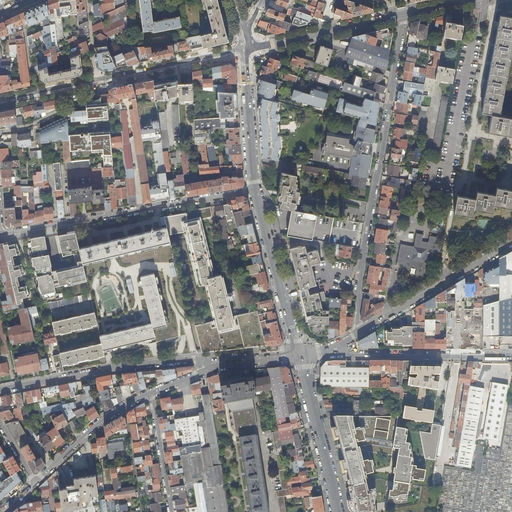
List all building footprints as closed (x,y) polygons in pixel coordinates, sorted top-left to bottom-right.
[(49,0),(47,1),(49,19),(55,18),(54,8),(57,8),(57,11),(59,11),(59,13),(58,13),(60,25),(62,25),(59,0),(49,0)] [(62,0),(59,0),(62,25),(63,32),(80,30),(79,28),(79,25),(78,21),(77,12),(77,8),(77,5),(76,0),(62,0)] [(76,0),(77,5),(79,4),(79,8),(77,8),(77,12),(86,9),(85,0),(76,0)] [(114,0),(99,0),(99,2),(101,15),(106,14),(115,9),(115,3),(114,0)] [(139,0),(144,31),(153,30),(154,32),(181,27),(179,17),(169,19),(168,15),(161,16),(162,20),(153,22),(150,3),(155,2),(154,0),(139,0)] [(201,35),(203,46),(203,47),(217,44),(229,41),(220,7),(217,0),(205,0),(213,32),(201,35)] [(347,12),(357,15),(364,13),(373,11),(373,9),(359,4),(359,5),(355,6),(354,2),(348,0),(343,0),(345,4),(347,4),(348,9),(347,12)] [(34,8),(24,12),(26,22),(26,24),(29,22),(30,25),(43,19),(44,27),(45,26),(47,31),(41,33),(44,38),(51,35),(49,25),(49,19),(47,1),(34,8)] [(313,16),(320,19),(321,19),(327,5),(321,3),(319,2),(317,8),(313,16)] [(313,16),(317,8),(311,6),(308,5),(307,4),(303,13),(308,15),(310,15),(313,16)] [(125,5),(115,9),(106,14),(107,16),(110,24),(122,19),(120,11),(126,9),(125,5)] [(340,15),(341,19),(346,17),(357,15),(347,12),(334,7),(332,12),(334,13),(340,15)] [(286,14),(269,8),(268,11),(266,15),(277,19),(280,20),(284,21),(286,14)] [(87,12),(86,9),(77,12),(78,21),(83,21),(82,17),(87,16),(87,12)] [(295,17),(297,11),(290,9),(288,10),(287,14),(294,17),(295,17)] [(292,24),(293,24),(299,26),(307,24),(307,22),(306,21),(308,15),(303,13),(297,11),(295,17),(294,17),(292,24)] [(13,17),(4,21),(9,34),(13,32),(11,28),(17,26),(18,27),(19,31),(17,32),(16,29),(15,29),(16,30),(17,35),(23,33),(22,24),(23,23),(26,22),(24,12),(22,13),(13,17)] [(446,22),(447,15),(444,16),(437,17),(435,26),(438,27),(438,23),(443,24),(443,29),(440,28),(437,46),(436,52),(440,52),(443,36),(446,22)] [(511,17),(500,15),(498,27),(494,46),(491,64),(487,81),(484,100),(482,112),(492,114),(488,132),(498,133),(511,136),(511,190),(506,189),(496,187),(495,195),(485,193),(477,191),(475,199),(465,197),(457,195),(454,211),(461,213),(461,214),(465,215),(465,213),(472,215),(473,209),(474,207),(481,209),(481,210),(484,211),(485,210),(492,211),(493,205),(493,203),(500,205),(500,206),(504,207),(504,205),(511,207),(511,202),(511,118),(499,115),(498,115),(500,105),(501,105),(502,101),(500,101),(503,87),(505,87),(505,83),(504,83),(507,69),(508,69),(509,65),(507,65),(510,51),(511,51),(511,47),(510,47),(511,38),(511,17)] [(122,19),(110,24),(104,26),(99,29),(101,33),(97,35),(98,46),(99,47),(100,47),(95,48),(97,53),(96,53),(97,64),(104,61),(112,57),(111,55),(110,55),(109,55),(107,49),(106,46),(108,46),(107,37),(125,28),(123,18),(122,19)] [(278,27),(283,28),(288,30),(291,23),(284,21),(280,20),(278,27)] [(0,23),(0,36),(1,36),(2,38),(3,38),(5,38),(6,36),(5,35),(9,34),(4,21),(0,23)] [(419,24),(419,21),(415,22),(412,23),(410,32),(407,46),(409,46),(414,47),(417,36),(419,24)] [(461,39),(463,25),(446,22),(443,36),(449,37),(450,37),(461,39)] [(428,26),(419,24),(417,36),(425,38),(426,37),(427,34),(426,33),(428,26)] [(270,32),(276,34),(281,33),(283,28),(278,27),(275,26),(272,25),(270,32)] [(90,35),(89,27),(84,28),(85,35),(81,35),(82,38),(84,38),(90,35)] [(384,30),(365,34),(375,38),(376,38),(383,40),(391,43),(393,33),(390,32),(389,28),(386,29),(385,29),(384,30)] [(40,31),(27,37),(28,40),(29,45),(35,42),(36,42),(35,38),(39,36),(41,40),(44,38),(41,33),(40,31)] [(358,36),(353,37),(373,44),(375,38),(365,34),(358,36)] [(47,50),(50,48),(52,48),(52,46),(51,35),(44,38),(41,40),(42,41),(44,40),(48,48),(46,48),(47,50)] [(176,44),(172,44),(174,52),(203,46),(201,35),(187,37),(187,38),(186,38),(186,40),(178,42),(178,44),(176,44)] [(353,37),(348,50),(346,54),(346,57),(349,58),(350,58),(354,60),(386,70),(389,57),(390,50),(381,47),(380,47),(374,45),(373,44),(353,37)] [(439,195),(440,195),(459,98),(470,40),(462,38),(458,58),(457,61),(458,61),(455,77),(454,77),(453,79),(454,79),(451,95),(450,95),(450,98),(451,98),(448,114),(447,114),(446,117),(447,117),(444,132),(443,132),(443,135),(444,135),(441,151),(440,151),(439,153),(440,154),(439,161),(438,161),(432,192),(440,193),(439,195)] [(0,66),(11,66),(10,54),(10,45),(10,44),(9,40),(9,39),(6,39),(7,52),(8,59),(3,60),(0,47),(0,66)] [(390,50),(391,43),(383,40),(381,47),(390,50)] [(80,51),(81,53),(89,50),(86,41),(85,41),(79,44),(79,46),(77,47),(77,49),(79,49),(80,51)] [(31,85),(25,43),(17,44),(10,45),(10,54),(18,53),(22,82),(20,81),(18,81),(17,79),(16,79),(11,80),(12,82),(12,85),(12,89),(22,87),(31,85)] [(56,53),(60,51),(58,46),(61,45),(61,43),(55,45),(52,46),(52,48),(50,48),(51,54),(56,53)] [(145,46),(147,52),(149,61),(160,58),(175,55),(174,52),(172,44),(164,45),(164,47),(168,47),(169,49),(165,49),(164,50),(162,50),(162,48),(154,50),(154,52),(152,52),(151,45),(145,46)] [(323,46),(321,46),(315,62),(328,66),(333,50),(324,47),(323,46)] [(407,50),(407,53),(419,55),(419,53),(417,53),(417,50),(418,50),(418,48),(414,47),(409,46),(408,50),(407,50)] [(47,58),(51,56),(51,54),(50,48),(47,50),(40,53),(41,56),(44,55),(45,54),(47,58)] [(53,65),(57,64),(56,55),(63,54),(62,51),(60,51),(56,53),(51,54),(51,56),(53,65)] [(127,63),(128,65),(139,63),(134,51),(124,55),(125,59),(127,63)] [(435,79),(438,65),(440,52),(436,52),(433,51),(431,51),(430,52),(435,53),(432,66),(428,65),(426,77),(435,79)] [(81,53),(72,57),(70,58),(72,68),(62,71),(61,70),(60,70),(60,71),(49,73),(48,67),(38,70),(40,79),(41,80),(45,82),(62,79),(79,75),(83,70),(81,53)] [(122,53),(112,57),(115,64),(124,60),(125,59),(124,55),(122,53)] [(419,55),(407,53),(406,56),(407,56),(406,60),(418,62),(420,56),(419,55)] [(306,59),(294,55),(291,64),(303,68),(306,59)] [(38,70),(48,67),(53,65),(51,56),(47,58),(46,58),(47,61),(37,65),(37,66),(32,68),(32,70),(32,72),(38,70)] [(115,64),(112,57),(104,61),(108,69),(117,67),(115,64)] [(279,61),(270,58),(267,67),(274,69),(276,70),(277,68),(279,69),(282,63),(279,62),(279,61)] [(373,71),(383,75),(389,77),(390,72),(386,70),(354,60),(353,65),(373,71)] [(108,69),(104,61),(97,64),(97,67),(102,70),(108,69)] [(413,71),(413,72),(417,73),(425,74),(427,64),(422,63),(421,68),(414,67),(414,63),(406,62),(405,70),(413,71)] [(228,65),(221,66),(221,78),(222,78),(229,77),(229,79),(227,79),(227,83),(230,83),(236,84),(235,68),(230,64),(228,65)] [(435,79),(435,80),(441,82),(441,81),(452,83),(455,69),(438,65),(435,79)] [(468,100),(450,195),(452,195),(460,156),(477,66),(474,65),(468,100)] [(11,74),(11,66),(0,66),(0,74),(8,74),(11,74)] [(213,85),(213,87),(213,91),(219,92),(223,92),(223,83),(222,78),(221,78),(221,66),(217,67),(212,68),(212,78),(221,78),(221,79),(219,79),(220,85),(213,85)] [(259,79),(261,80),(270,82),(274,69),(267,67),(263,66),(259,79)] [(197,71),(192,72),(192,82),(202,80),(202,79),(202,70),(197,71)] [(314,79),(316,72),(308,70),(307,78),(314,79)] [(370,80),(380,83),(383,75),(373,71),(370,80)] [(412,76),(413,72),(405,71),(404,74),(403,79),(411,80),(412,76)] [(296,83),(298,77),(285,73),(283,79),(296,83)] [(354,78),(355,76),(347,73),(345,77),(350,79),(349,82),(352,83),(354,78)] [(418,84),(424,85),(425,81),(424,80),(425,74),(417,73),(416,76),(419,77),(418,84)] [(0,74),(0,91),(12,89),(12,85),(10,85),(10,82),(12,82),(11,80),(11,77),(8,77),(8,74),(0,74)] [(151,81),(143,82),(147,91),(152,101),(156,101),(156,100),(162,99),(162,101),(168,99),(168,98),(178,96),(178,84),(177,75),(167,77),(151,81)] [(424,95),(432,97),(435,80),(435,79),(426,77),(425,81),(424,85),(422,95),(424,95)] [(202,79),(202,80),(203,88),(213,87),(213,85),(212,78),(202,79)] [(260,84),(258,92),(264,94),(267,95),(267,97),(273,98),(273,97),(275,97),(278,89),(275,88),(276,84),(272,83),(270,82),(261,80),(260,84)] [(138,83),(132,85),(134,94),(147,91),(143,82),(138,83)] [(418,84),(405,82),(403,92),(407,92),(413,93),(422,95),(424,85),(418,84)] [(192,83),(178,84),(178,96),(179,105),(180,133),(180,140),(187,140),(185,106),(185,102),(193,101),(192,83)] [(223,83),(223,92),(231,93),(230,83),(227,83),(223,83)] [(343,86),(341,90),(365,98),(373,100),(373,99),(375,92),(376,92),(373,91),(366,88),(355,85),(349,83),(348,88),(343,86)] [(373,91),(376,92),(383,94),(386,86),(375,83),(373,91)] [(112,89),(114,102),(115,104),(119,103),(120,112),(122,132),(129,206),(136,205),(134,177),(133,168),(129,145),(126,110),(122,111),(122,109),(120,99),(120,98),(121,98),(122,98),(131,96),(133,109),(129,110),(144,203),(151,202),(149,188),(142,141),(140,129),(140,128),(140,125),(136,102),(134,94),(132,85),(122,87),(112,89)] [(100,95),(100,96),(100,98),(101,103),(107,103),(114,102),(112,89),(108,91),(109,94),(100,96),(100,95)] [(294,90),(292,99),(305,103),(305,100),(307,101),(307,103),(325,108),(329,94),(311,89),(310,94),(294,90)] [(403,92),(399,91),(398,96),(397,102),(400,102),(405,103),(407,92),(403,92)] [(220,112),(220,118),(238,117),(237,94),(231,93),(223,92),(219,92),(219,99),(216,100),(217,112),(220,112)] [(411,104),(414,105),(420,105),(421,100),(422,95),(413,93),(413,96),(416,97),(415,102),(412,102),(411,104)] [(449,97),(443,96),(432,151),(439,152),(449,97)] [(100,98),(92,102),(94,120),(108,119),(107,103),(101,103),(100,98)] [(263,149),(262,157),(279,160),(281,147),(279,114),(276,113),(279,102),(274,101),(263,98),(262,102),(264,102),(263,106),(261,105),(261,109),(263,149)] [(373,100),(365,98),(363,105),(362,106),(348,102),(348,100),(345,99),(341,98),(337,112),(341,113),(342,112),(345,113),(345,112),(361,117),(359,125),(365,127),(366,122),(372,124),(376,125),(380,102),(373,100)] [(51,102),(44,103),(46,114),(59,108),(56,100),(51,102)] [(405,103),(400,102),(400,105),(397,105),(397,107),(397,108),(399,109),(399,111),(407,112),(408,104),(405,103)] [(36,105),(33,105),(34,114),(41,113),(42,117),(46,115),(46,114),(44,103),(42,103),(42,106),(37,107),(36,105)] [(91,120),(90,104),(85,105),(86,110),(70,112),(71,121),(80,121),(81,126),(87,126),(87,120),(91,120)] [(28,106),(20,108),(21,114),(24,113),(25,117),(34,115),(34,114),(33,105),(28,106)] [(427,107),(420,106),(416,130),(423,131),(427,107)] [(15,118),(14,109),(5,111),(0,112),(0,129),(16,128),(15,118)] [(164,112),(157,113),(158,121),(162,149),(169,148),(164,112)] [(407,124),(408,116),(397,114),(395,122),(403,124),(403,125),(405,125),(405,124),(407,124)] [(67,116),(40,128),(40,133),(41,142),(48,141),(48,139),(62,138),(64,162),(66,162),(70,162),(70,151),(68,135),(68,129),(67,116)] [(214,149),(213,144),(216,144),(215,129),(225,128),(239,127),(238,117),(220,118),(194,120),(195,145),(198,144),(200,144),(205,143),(205,144),(207,144),(210,166),(216,165),(214,149)] [(162,149),(158,121),(151,122),(151,124),(151,126),(145,127),(144,127),(144,128),(140,129),(142,141),(152,139),(153,139),(153,141),(152,142),(153,151),(156,151),(156,153),(154,154),(155,161),(157,161),(158,163),(155,164),(156,171),(159,171),(159,174),(157,174),(157,178),(159,178),(159,182),(158,182),(159,187),(149,188),(151,202),(157,201),(157,200),(159,199),(159,201),(160,200),(169,199),(167,180),(166,172),(163,152),(162,149)] [(365,127),(359,125),(358,125),(357,132),(355,139),(355,140),(358,141),(355,146),(349,143),(350,139),(327,135),(326,143),(325,143),(324,148),(327,148),(326,154),(331,155),(352,158),(350,167),(349,174),(355,175),(367,177),(368,171),(371,155),(371,154),(369,153),(371,143),(373,143),(375,130),(371,129),(365,127)] [(240,143),(239,127),(225,128),(226,132),(228,132),(229,140),(226,140),(227,144),(232,144),(240,143)] [(406,129),(395,127),(394,132),(393,137),(397,138),(401,139),(402,133),(405,133),(406,129)] [(113,168),(110,131),(88,133),(89,134),(68,135),(70,151),(89,149),(89,152),(102,151),(103,167),(102,167),(102,174),(114,173),(113,168)] [(30,133),(17,135),(18,145),(18,146),(30,145),(31,146),(32,146),(31,143),(33,143),(33,141),(31,142),(30,133)] [(17,134),(11,134),(12,142),(4,143),(5,147),(15,146),(18,145),(17,135),(17,134)] [(114,138),(111,138),(111,147),(117,146),(118,148),(122,147),(121,137),(114,137),(114,138)] [(397,138),(395,148),(406,150),(407,140),(401,139),(397,138)] [(205,143),(200,144),(203,164),(208,164),(205,144),(205,143)] [(232,144),(227,144),(227,148),(232,148),(232,153),(231,153),(231,155),(241,154),(241,146),(235,146),(235,145),(232,145),(232,144)] [(417,151),(418,148),(413,148),(412,156),(410,166),(414,167),(416,157),(418,157),(419,152),(417,151)] [(181,160),(183,175),(189,174),(186,150),(185,150),(185,149),(181,150),(181,151),(182,155),(182,157),(181,157),(181,160)] [(30,151),(30,159),(38,158),(42,158),(41,151),(30,151)] [(241,154),(231,155),(231,156),(232,156),(233,161),(233,165),(242,165),(241,154)] [(349,167),(350,167),(352,158),(331,155),(331,156),(350,159),(349,167)] [(419,190),(423,191),(429,160),(425,159),(423,167),(422,166),(422,169),(423,170),(421,179),(420,179),(420,182),(421,182),(419,190)] [(7,161),(1,162),(1,166),(1,170),(18,168),(20,168),(19,160),(7,161)] [(70,162),(66,162),(66,169),(91,167),(90,160),(70,162)] [(423,191),(432,192),(438,161),(429,160),(423,191)] [(209,167),(208,164),(203,164),(202,164),(202,161),(198,161),(199,164),(200,174),(219,172),(218,166),(209,167)] [(60,162),(53,163),(56,194),(56,198),(63,197),(60,162)] [(399,166),(388,164),(387,168),(388,169),(387,174),(398,176),(399,166)] [(220,166),(221,170),(221,174),(232,174),(232,177),(237,177),(237,178),(243,178),(242,165),(233,165),(233,167),(236,167),(237,172),(232,172),(232,165),(223,165),(220,166)] [(328,170),(304,165),(301,176),(326,181),(328,170)] [(408,180),(415,181),(416,181),(419,169),(411,168),(410,170),(413,171),(412,175),(409,174),(408,180)] [(2,179),(3,187),(9,187),(12,187),(11,170),(1,171),(2,179)] [(34,183),(36,183),(42,182),(41,172),(36,172),(36,175),(33,175),(33,186),(34,186),(34,183)] [(296,183),(297,176),(283,173),(282,180),(280,181),(280,184),(282,185),(281,188),(280,189),(278,198),(278,199),(280,200),(279,202),(280,204),(280,207),(291,209),(295,210),(296,203),(298,203),(300,191),(296,191),(298,184),(296,183)] [(177,179),(173,179),(175,190),(185,188),(185,185),(184,182),(184,179),(183,175),(177,176),(177,179)] [(367,177),(355,175),(353,186),(363,187),(364,183),(366,184),(367,177)] [(243,183),(243,178),(237,178),(237,177),(232,177),(231,178),(230,178),(229,178),(229,176),(222,177),(222,178),(224,189),(234,188),(241,186),(243,183)] [(400,179),(392,177),(391,182),(388,182),(387,186),(391,187),(399,188),(400,179)] [(207,181),(209,192),(216,191),(224,189),(222,178),(207,181)] [(173,179),(167,180),(169,199),(173,198),(176,198),(175,190),(173,179)] [(185,188),(186,196),(198,194),(209,192),(207,181),(203,181),(185,185),(185,188)] [(34,183),(34,186),(35,205),(37,205),(37,203),(43,203),(43,192),(42,182),(36,183),(34,183)] [(104,202),(105,210),(110,209),(117,208),(116,199),(115,188),(115,185),(110,185),(109,186),(110,197),(104,198),(104,202)] [(387,186),(383,185),(382,191),(381,196),(386,197),(387,192),(386,192),(386,191),(391,191),(391,187),(387,186)] [(10,196),(3,197),(4,202),(4,208),(15,207),(15,206),(19,206),(22,205),(21,186),(14,186),(14,196),(13,196),(13,200),(10,200),(10,196)] [(27,186),(21,186),(22,205),(23,224),(30,223),(36,222),(35,213),(28,215),(28,209),(27,209),(26,195),(23,195),(23,192),(29,192),(30,209),(35,209),(35,205),(34,186),(33,186),(27,186)] [(68,190),(69,202),(93,200),(93,203),(104,202),(104,198),(103,189),(92,190),(92,187),(90,187),(90,188),(68,190)] [(115,188),(116,199),(126,198),(125,187),(115,188)] [(243,210),(249,209),(246,198),(243,196),(236,197),(237,199),(238,207),(242,206),(243,210)] [(386,197),(381,196),(379,207),(387,208),(388,201),(389,197),(386,197)] [(393,209),(401,210),(403,199),(401,199),(398,198),(396,207),(393,206),(393,209)] [(231,203),(232,209),(238,207),(237,199),(230,201),(231,203)] [(57,200),(58,218),(65,217),(63,200),(57,200)] [(232,209),(231,203),(223,205),(230,232),(238,231),(237,227),(233,213),(232,209)] [(214,205),(215,206),(217,216),(218,215),(224,214),(222,204),(214,205)] [(15,207),(4,208),(5,218),(6,225),(8,227),(14,226),(23,224),(22,205),(19,206),(19,212),(18,212),(18,219),(16,219),(15,207)] [(35,213),(36,222),(40,221),(45,221),(44,210),(42,210),(42,205),(38,206),(38,211),(35,211),(35,213)] [(44,210),(45,221),(54,219),(53,207),(44,207),(44,210)] [(164,217),(167,227),(169,235),(186,231),(199,285),(205,284),(207,284),(216,320),(195,325),(202,353),(266,345),(264,334),(263,332),(260,321),(259,314),(258,312),(258,310),(231,317),(231,315),(232,315),(229,304),(221,274),(213,276),(212,273),(213,273),(205,239),(206,239),(203,228),(203,229),(200,219),(208,218),(208,217),(213,217),(211,207),(207,207),(190,211),(190,212),(164,217)] [(233,213),(237,227),(243,225),(242,221),(242,216),(251,214),(249,209),(243,210),(233,213)] [(329,242),(333,218),(295,210),(291,209),(287,235),(289,235),(297,237),(329,242)] [(390,220),(399,222),(400,218),(398,218),(398,217),(396,216),(397,214),(400,215),(401,210),(393,209),(392,209),(391,213),(390,212),(389,217),(391,217),(390,220)] [(217,216),(220,226),(225,225),(224,219),(220,220),(218,215),(217,216)] [(393,231),(397,231),(399,222),(390,220),(386,220),(380,218),(378,226),(386,228),(387,225),(389,226),(389,224),(389,222),(390,223),(392,223),(394,223),(393,231)] [(249,244),(257,242),(253,223),(243,225),(237,227),(238,231),(241,246),(245,245),(249,244)] [(220,226),(225,249),(234,247),(231,236),(227,237),(225,225),(220,226)] [(87,247),(79,248),(83,262),(143,248),(170,241),(169,235),(167,227),(160,229),(159,228),(156,229),(156,230),(154,230),(154,228),(153,228),(153,231),(143,233),(143,232),(140,233),(140,234),(126,237),(122,237),(122,238),(108,242),(108,241),(104,242),(105,242),(90,246),(90,245),(87,246),(87,247)] [(388,230),(377,228),(375,242),(376,242),(386,244),(388,230)] [(79,248),(75,231),(57,234),(63,257),(74,254),(76,262),(78,261),(79,265),(52,271),(49,259),(50,259),(49,254),(48,255),(47,250),(45,236),(31,238),(32,242),(31,242),(32,247),(30,248),(35,266),(36,265),(37,269),(36,269),(39,281),(39,286),(45,299),(58,296),(55,286),(68,283),(68,285),(87,280),(83,262),(79,248)] [(438,265),(442,245),(435,244),(436,237),(429,236),(428,242),(422,241),(423,235),(416,233),(414,247),(401,244),(397,264),(403,265),(402,272),(409,273),(410,267),(417,268),(415,274),(422,276),(425,263),(438,265)] [(8,242),(3,243),(5,252),(7,257),(7,261),(12,260),(11,256),(20,253),(17,243),(8,245),(8,242)] [(244,254),(244,256),(247,256),(251,255),(260,253),(257,242),(249,244),(250,250),(246,251),(247,254),(244,254)] [(376,242),(374,253),(377,254),(386,255),(387,255),(388,248),(385,248),(386,244),(376,242)] [(3,243),(0,243),(0,265),(3,280),(8,300),(1,301),(4,312),(12,311),(11,308),(18,307),(17,304),(15,295),(14,290),(13,285),(12,282),(8,264),(7,261),(7,257),(5,252),(3,243)] [(350,257),(352,247),(337,244),(335,251),(340,252),(339,255),(350,257)] [(308,286),(315,284),(316,284),(311,265),(321,262),(318,250),(307,252),(305,246),(301,247),(301,246),(290,248),(300,290),(301,289),(308,288),(308,286)] [(511,298),(511,251),(499,260),(499,266),(499,281),(499,285),(499,302),(511,298)] [(256,263),(262,262),(260,253),(251,255),(253,264),(256,263)] [(386,255),(377,254),(375,266),(380,267),(384,267),(386,257),(386,255)] [(249,275),(265,271),(262,262),(256,263),(253,264),(246,266),(249,275)] [(12,263),(8,264),(12,282),(17,281),(16,277),(25,274),(21,264),(13,266),(12,263)] [(375,266),(370,265),(367,283),(371,284),(377,285),(379,270),(380,267),(375,266)] [(499,281),(499,266),(483,275),(483,283),(483,285),(493,285),(493,281),(499,281)] [(258,282),(267,280),(265,271),(249,275),(249,278),(254,277),(254,279),(257,279),(258,282)] [(127,329),(100,335),(102,343),(103,350),(156,337),(153,328),(167,325),(154,274),(141,277),(142,283),(146,296),(151,318),(152,323),(144,325),(127,329)] [(264,289),(269,288),(267,280),(258,282),(251,284),(252,288),(256,287),(260,286),(260,287),(263,286),(264,289)] [(464,285),(464,280),(455,285),(455,302),(459,302),(459,300),(464,297),(464,296),(464,285)] [(474,281),(474,292),(475,292),(475,295),(479,295),(479,293),(482,293),(482,287),(479,287),(479,281),(478,280),(474,280),(474,281)] [(15,295),(17,304),(22,303),(21,298),(30,295),(27,286),(18,288),(17,284),(13,285),(14,290),(15,295)] [(371,284),(369,293),(378,295),(379,289),(379,288),(380,288),(380,289),(385,290),(385,286),(382,285),(377,285),(371,284)] [(446,291),(446,303),(446,305),(455,305),(455,302),(455,285),(446,291)] [(473,285),(464,285),(464,296),(473,297),(473,285)] [(303,296),(302,297),(318,297),(325,298),(323,291),(310,295),(309,292),(308,288),(301,289),(303,296)] [(446,303),(446,291),(435,297),(435,303),(446,303)] [(90,293),(60,300),(55,301),(48,303),(50,309),(92,300),(90,293)] [(385,296),(378,295),(369,293),(365,293),(361,319),(364,321),(374,316),(383,310),(384,303),(385,296)] [(317,335),(319,335),(318,297),(302,297),(310,330),(317,335)] [(319,335),(328,335),(328,321),(329,314),(329,307),(329,298),(325,298),(318,297),(319,335)] [(341,298),(329,298),(329,307),(340,307),(341,298)] [(352,299),(347,299),(341,298),(340,307),(340,321),(340,322),(339,336),(345,333),(346,311),(347,311),(347,309),(346,309),(346,305),(351,306),(352,299)] [(434,308),(434,298),(425,303),(424,320),(427,320),(427,317),(428,317),(428,310),(426,310),(426,308),(434,308)] [(511,337),(511,298),(499,302),(499,337),(511,337)] [(269,308),(274,307),(272,299),(256,303),(257,309),(262,308),(262,307),(268,305),(269,308)] [(483,308),(483,306),(483,305),(482,305),(482,299),(477,299),(477,301),(474,301),(474,305),(473,306),(473,308),(483,308)] [(483,308),(483,337),(499,337),(499,302),(483,306),(483,308)] [(424,320),(425,303),(416,308),(416,323),(412,322),(412,327),(420,327),(420,328),(422,328),(422,327),(424,327),(424,320)] [(32,327),(32,328),(36,327),(34,316),(39,315),(37,305),(27,307),(32,327)] [(32,328),(32,327),(27,307),(23,308),(19,309),(20,316),(21,315),(22,319),(21,319),(22,323),(22,324),(26,340),(28,340),(31,339),(35,338),(32,328)] [(0,311),(0,340),(3,354),(9,352),(0,311)] [(269,319),(276,318),(275,312),(272,313),(272,311),(267,312),(269,319)] [(98,324),(95,312),(86,314),(86,313),(82,314),(83,315),(65,319),(65,318),(61,319),(62,319),(53,322),(55,330),(55,334),(61,332),(61,333),(72,331),(71,330),(82,328),(92,326),(92,325),(98,324)] [(264,334),(266,345),(280,344),(282,341),(276,318),(269,319),(263,321),(260,321),(263,332),(268,330),(267,327),(270,327),(270,329),(269,330),(269,331),(271,331),(271,333),(264,334)] [(435,320),(427,320),(424,320),(424,327),(424,334),(427,334),(427,331),(435,331),(435,320)] [(446,323),(446,320),(435,320),(435,331),(435,339),(437,339),(437,337),(440,337),(440,323),(446,323)] [(328,341),(339,336),(340,322),(328,321),(328,335),(328,342),(328,341)] [(14,343),(26,340),(22,324),(22,323),(7,327),(10,342),(14,341),(14,343)] [(412,346),(412,327),(402,327),(402,328),(391,328),(391,331),(385,331),(385,344),(386,344),(386,346),(412,346)] [(412,346),(412,349),(419,349),(424,349),(424,339),(424,334),(424,327),(422,327),(422,328),(420,328),(420,327),(412,327),(412,346)] [(55,334),(55,330),(53,329),(50,330),(50,331),(50,332),(43,334),(46,344),(57,342),(55,334)] [(376,349),(373,333),(358,342),(359,348),(367,349),(376,349)] [(435,340),(435,349),(440,349),(446,349),(446,338),(444,338),(444,340),(435,340)] [(424,339),(424,349),(430,349),(435,349),(435,340),(435,339),(424,339)] [(103,350),(102,343),(93,345),(93,344),(90,345),(90,346),(72,350),(72,349),(69,350),(60,353),(60,354),(63,365),(68,363),(68,364),(78,362),(78,361),(89,359),(100,357),(99,356),(105,355),(103,350)] [(38,355),(38,352),(34,353),(29,354),(33,371),(42,369),(38,355)] [(42,369),(49,368),(46,356),(45,353),(38,355),(42,369)] [(17,374),(33,371),(29,354),(18,356),(18,358),(14,359),(17,374)] [(63,365),(60,354),(53,356),(57,373),(61,372),(64,371),(63,365)] [(346,368),(345,361),(334,361),(326,362),(320,367),(320,388),(329,388),(344,388),(346,388),(349,388),(362,388),(369,388),(369,381),(369,372),(350,372),(346,368)] [(381,371),(381,361),(369,361),(369,368),(369,371),(372,371),(372,372),(376,372),(377,371),(381,371)] [(390,377),(390,361),(385,361),(381,361),(381,371),(381,378),(383,378),(385,375),(385,373),(384,372),(389,372),(389,373),(389,377),(390,377)] [(7,362),(0,363),(0,375),(1,376),(2,376),(4,376),(5,375),(10,374),(7,362)] [(411,367),(411,362),(403,362),(403,379),(409,379),(411,367)] [(463,365),(461,364),(454,407),(457,408),(460,386),(459,386),(460,383),(465,384),(460,419),(455,447),(459,448),(468,395),(469,386),(472,368),(473,362),(468,362),(466,375),(462,374),(463,365)] [(167,369),(154,370),(155,375),(160,374),(160,376),(164,376),(155,378),(157,384),(194,370),(193,366),(186,367),(167,369)] [(286,366),(279,367),(285,396),(295,393),(289,368),(286,366)] [(279,367),(267,368),(273,395),(275,406),(274,406),(279,431),(292,429),(289,414),(286,401),(285,396),(279,367)] [(440,375),(441,367),(411,367),(409,379),(408,386),(420,388),(416,409),(405,407),(405,408),(403,416),(403,417),(403,419),(411,420),(411,421),(412,421),(412,420),(432,423),(434,411),(422,409),(424,398),(426,398),(427,392),(425,391),(426,389),(437,391),(438,382),(437,382),(433,381),(433,380),(431,380),(431,379),(431,377),(431,376),(432,376),(433,376),(433,375),(438,375),(440,375)] [(155,375),(154,370),(136,372),(138,382),(140,390),(147,388),(143,376),(149,375),(149,377),(153,376),(153,375),(155,375)] [(138,382),(136,372),(128,373),(122,373),(124,382),(121,382),(120,382),(120,386),(129,384),(133,383),(138,382)] [(109,388),(114,387),(111,375),(96,378),(98,391),(99,390),(104,389),(104,385),(107,385),(108,388),(109,388)] [(218,375),(213,376),(215,393),(221,392),(220,383),(218,375)] [(213,376),(207,378),(209,394),(210,401),(213,401),(215,410),(216,410),(217,412),(219,411),(219,410),(224,409),(223,402),(221,392),(215,393),(213,376)] [(253,377),(220,383),(221,392),(223,402),(224,401),(224,399),(226,399),(228,407),(231,411),(229,414),(232,418),(230,420),(234,424),(231,427),(239,435),(240,435),(251,511),(269,511),(262,465),(256,427),(257,427),(252,395),(256,394),(253,379),(253,377)] [(253,379),(256,394),(258,407),(261,407),(260,402),(262,402),(262,406),(267,409),(268,408),(269,411),(275,410),(273,399),(267,400),(266,396),(264,396),(259,397),(258,390),(258,389),(264,388),(262,378),(259,378),(253,379)] [(390,388),(390,379),(381,379),(381,381),(381,388),(386,388),(390,388)] [(199,381),(190,385),(192,395),(201,393),(199,381)] [(77,386),(76,382),(68,383),(71,394),(71,397),(76,396),(78,395),(77,390),(74,391),(73,387),(77,386)] [(508,385),(492,382),(482,438),(499,441),(508,385)] [(61,396),(71,394),(68,383),(63,384),(58,385),(60,391),(61,396)] [(84,394),(86,393),(91,392),(89,384),(82,385),(84,394)] [(118,403),(131,394),(129,384),(120,386),(119,386),(114,387),(115,392),(117,397),(116,397),(118,403)] [(58,385),(46,387),(48,396),(50,395),(49,393),(52,392),(53,395),(54,394),(54,392),(60,391),(58,385)] [(468,395),(459,448),(457,466),(471,468),(478,427),(484,389),(469,386),(468,395)] [(40,388),(36,389),(37,396),(38,401),(38,403),(40,403),(41,408),(42,410),(43,414),(62,410),(64,410),(62,403),(47,406),(46,401),(45,401),(44,396),(42,397),(40,388)] [(101,401),(111,399),(110,393),(109,388),(108,388),(104,389),(99,390),(101,401)] [(344,388),(329,388),(329,396),(331,397),(331,394),(331,393),(342,393),(344,393),(344,388)] [(403,388),(396,388),(390,388),(386,388),(386,393),(399,393),(399,403),(405,403),(406,400),(407,388),(403,388)] [(28,391),(24,392),(25,395),(24,395),(24,397),(25,396),(25,397),(27,397),(28,403),(34,402),(32,397),(37,396),(36,389),(28,391)] [(21,392),(15,393),(17,402),(16,402),(16,404),(17,404),(18,408),(21,407),(21,405),(24,404),(21,392)] [(92,392),(91,392),(86,393),(89,404),(93,403),(96,402),(95,398),(93,398),(92,392)] [(62,401),(62,403),(64,410),(71,408),(74,407),(81,406),(83,405),(88,404),(89,404),(86,393),(84,394),(78,395),(76,396),(77,401),(75,401),(67,403),(66,401),(62,401)] [(11,397),(10,394),(5,396),(0,396),(0,410),(5,410),(4,404),(13,403),(12,397),(11,397)] [(210,401),(209,394),(201,395),(202,399),(206,426),(210,448),(213,466),(216,484),(224,483),(217,441),(210,401)] [(105,410),(118,403),(116,397),(115,398),(111,399),(101,401),(100,401),(105,410)] [(171,400),(170,397),(160,399),(162,409),(172,407),(171,400)] [(172,407),(172,409),(174,409),(184,408),(182,398),(171,400),(172,407)] [(291,400),(286,401),(289,414),(295,412),(293,403),(292,400),(291,400)] [(142,404),(134,408),(136,417),(138,416),(150,414),(150,410),(144,411),(144,410),(145,409),(144,403),(142,404)] [(98,415),(100,414),(94,405),(87,410),(85,408),(89,406),(88,404),(83,405),(87,412),(88,415),(92,421),(96,417),(98,415)] [(87,412),(83,405),(81,406),(82,407),(74,411),(76,415),(78,416),(87,412)] [(21,407),(18,408),(14,408),(16,414),(17,420),(24,419),(22,413),(21,407)] [(62,410),(63,413),(65,416),(71,413),(73,416),(76,415),(74,411),(73,411),(71,408),(64,410),(62,410)] [(128,412),(127,414),(128,422),(135,420),(135,423),(130,424),(133,439),(134,439),(139,438),(139,437),(138,430),(137,426),(136,417),(134,408),(128,412)] [(351,408),(325,408),(327,417),(330,417),(332,417),(362,417),(362,408),(360,408),(356,408),(351,408)] [(376,408),(376,417),(388,417),(388,408),(385,408),(381,408),(376,408)] [(9,409),(0,411),(0,413),(1,415),(4,420),(8,417),(9,419),(13,416),(13,415),(9,409)] [(195,416),(196,423),(205,421),(203,412),(199,413),(199,415),(195,416)] [(289,414),(292,429),(300,427),(301,426),(298,412),(295,412),(289,414)] [(56,426),(47,433),(47,434),(55,444),(57,447),(64,439),(62,437),(57,429),(69,423),(67,419),(65,416),(63,413),(57,416),(55,413),(50,415),(56,426)] [(111,422),(104,426),(105,436),(106,443),(123,441),(129,440),(128,435),(122,436),(113,437),(108,439),(107,436),(115,431),(115,432),(119,430),(118,429),(119,429),(119,430),(120,433),(127,432),(125,417),(122,415),(111,422)] [(161,433),(165,432),(174,431),(172,423),(168,424),(167,425),(165,425),(165,422),(167,421),(167,419),(174,418),(173,415),(158,418),(161,433)] [(138,416),(136,417),(137,426),(142,425),(146,425),(145,420),(141,421),(141,417),(138,418),(138,416)] [(182,472),(184,485),(196,483),(206,481),(203,467),(200,449),(196,423),(195,416),(174,419),(176,430),(176,432),(177,439),(177,441),(177,442),(180,460),(182,468),(182,472)] [(398,417),(388,417),(376,417),(374,417),(362,417),(332,417),(335,428),(330,429),(333,441),(338,440),(343,460),(339,461),(342,474),(347,473),(350,487),(366,483),(363,473),(365,473),(365,475),(373,473),(372,466),(369,458),(368,452),(370,452),(391,456),(393,448),(399,449),(395,468),(395,474),(393,482),(411,485),(412,480),(424,482),(425,470),(416,469),(416,466),(412,465),(413,460),(410,444),(405,443),(407,430),(397,428),(398,417)] [(25,419),(24,419),(17,420),(9,422),(6,424),(8,427),(9,430),(21,426),(28,423),(25,419)] [(72,421),(69,423),(76,436),(79,433),(72,421)] [(21,426),(9,430),(14,438),(20,448),(28,443),(31,442),(28,437),(22,427),(27,424),(28,423),(21,426)] [(33,434),(27,424),(22,427),(28,437),(33,434)] [(436,460),(441,426),(440,426),(433,424),(432,424),(430,433),(419,432),(425,459),(436,460)] [(142,425),(137,426),(138,430),(141,430),(142,434),(140,434),(140,435),(141,435),(141,436),(139,437),(139,438),(140,441),(144,440),(144,439),(149,438),(147,426),(143,426),(142,425)] [(210,448),(206,426),(197,428),(201,449),(210,448)] [(292,429),(279,431),(278,431),(280,441),(293,439),(292,431),(292,429)] [(165,432),(166,441),(174,439),(174,436),(175,435),(174,434),(173,434),(173,432),(176,432),(176,430),(174,431),(165,432)] [(295,448),(301,447),(299,439),(301,439),(300,437),(299,437),(297,430),(292,431),(293,439),(294,441),(295,448)] [(279,511),(286,511),(283,496),(290,495),(287,478),(283,458),(282,454),(281,443),(280,441),(278,431),(272,433),(282,490),(276,491),(279,511)] [(55,444),(47,434),(39,439),(47,450),(55,444)] [(96,438),(97,443),(98,452),(108,451),(106,443),(105,436),(96,438)] [(164,452),(166,463),(168,462),(174,461),(180,460),(177,442),(175,442),(175,441),(177,441),(177,439),(174,439),(166,441),(167,447),(167,452),(164,452)] [(150,449),(148,440),(144,440),(140,441),(140,442),(141,451),(141,452),(145,452),(144,450),(150,449)] [(0,453),(4,451),(9,448),(7,445),(2,448),(1,447),(6,444),(4,441),(0,443),(0,453)] [(123,441),(106,443),(108,451),(109,458),(114,458),(113,450),(124,449),(123,441)] [(135,452),(141,451),(140,442),(133,443),(135,452)] [(28,443),(20,448),(24,455),(28,461),(34,458),(36,457),(34,454),(36,453),(35,452),(34,453),(28,443)] [(303,459),(301,447),(295,448),(296,452),(292,452),(291,452),(290,450),(287,451),(287,453),(282,454),(283,458),(296,456),(297,461),(303,459)] [(210,448),(201,449),(200,449),(203,467),(213,466),(210,448)] [(13,455),(7,458),(3,461),(11,474),(16,471),(20,468),(13,455)] [(152,464),(151,455),(145,456),(146,460),(143,460),(143,463),(144,465),(148,465),(152,464)] [(46,463),(41,456),(35,460),(34,458),(28,461),(32,468),(34,471),(38,471),(46,463)] [(303,460),(303,459),(297,461),(298,467),(305,466),(314,464),(312,459),(311,459),(311,460),(304,462),(303,460)] [(170,474),(178,473),(182,472),(182,468),(178,468),(177,464),(174,465),(173,463),(175,463),(174,461),(168,462),(170,474)] [(161,477),(158,463),(152,464),(154,476),(151,477),(150,477),(148,465),(144,465),(144,466),(145,475),(146,479),(158,478),(160,477),(161,477)] [(133,469),(133,465),(110,468),(112,478),(120,477),(119,475),(117,476),(116,469),(119,468),(120,471),(131,470),(131,469),(133,469)] [(144,466),(135,467),(136,469),(140,468),(141,472),(136,472),(137,474),(137,476),(145,475),(144,466)] [(216,484),(213,466),(203,467),(206,481),(207,487),(216,486),(216,484)] [(307,478),(305,466),(298,467),(299,472),(300,474),(300,476),(301,484),(310,482),(309,478),(307,478)] [(16,471),(11,474),(6,478),(2,481),(8,492),(11,496),(18,489),(24,484),(16,471)] [(172,484),(172,487),(180,486),(178,473),(170,474),(168,475),(169,484),(172,484)] [(59,489),(61,502),(61,503),(62,511),(101,511),(100,502),(99,500),(97,487),(96,478),(95,474),(74,478),(75,484),(67,485),(67,488),(59,489)] [(291,485),(301,484),(300,476),(299,476),(287,478),(290,495),(293,495),(291,488),(291,485)] [(120,477),(112,478),(114,490),(114,495),(122,494),(120,477)] [(159,480),(158,478),(146,479),(146,482),(147,484),(153,483),(154,488),(160,487),(159,480)] [(0,499),(8,492),(2,481),(0,479),(0,499)] [(49,492),(48,485),(47,480),(39,487),(41,496),(41,497),(49,496),(49,492)] [(228,511),(227,503),(224,484),(216,486),(207,487),(206,481),(196,483),(184,485),(185,488),(194,487),(197,504),(197,507),(189,508),(189,511),(228,511)] [(148,490),(147,484),(146,482),(144,482),(143,483),(144,489),(139,490),(140,492),(140,495),(149,494),(148,494),(148,490)] [(311,489),(310,482),(301,484),(302,486),(303,495),(303,496),(311,495),(310,489),(311,489)] [(366,483),(350,487),(354,511),(373,511),(370,492),(368,492),(366,483)] [(170,487),(171,493),(179,492),(180,499),(187,498),(186,492),(181,493),(181,492),(186,491),(185,488),(184,485),(180,486),(172,487),(170,487)] [(302,486),(291,488),(293,495),(293,496),(303,495),(302,486)] [(114,490),(104,492),(105,499),(106,502),(111,501),(110,497),(115,497),(114,495),(114,490)] [(138,496),(137,492),(134,493),(124,494),(122,494),(114,495),(115,497),(115,498),(122,497),(122,498),(123,498),(126,498),(127,498),(127,499),(126,499),(126,502),(131,502),(131,499),(132,499),(132,497),(135,497),(138,496)] [(162,502),(161,492),(153,493),(148,494),(149,494),(149,497),(155,497),(156,496),(157,501),(157,503),(159,502),(162,502)] [(324,511),(321,496),(311,497),(313,511),(324,511)] [(175,500),(177,510),(186,509),(186,506),(187,506),(186,502),(187,502),(187,498),(180,499),(175,500)] [(36,501),(34,502),(35,511),(43,511),(41,501),(38,501),(38,500),(36,500),(36,501)] [(102,501),(100,502),(101,511),(103,511),(104,511),(115,509),(114,504),(116,504),(115,500),(111,501),(106,502),(106,503),(102,504),(102,501)] [(35,511),(34,502),(27,503),(28,511),(35,511)] [(160,511),(159,502),(157,503),(150,504),(151,511),(160,511)] [(28,511),(27,503),(18,508),(18,511),(28,511)]
